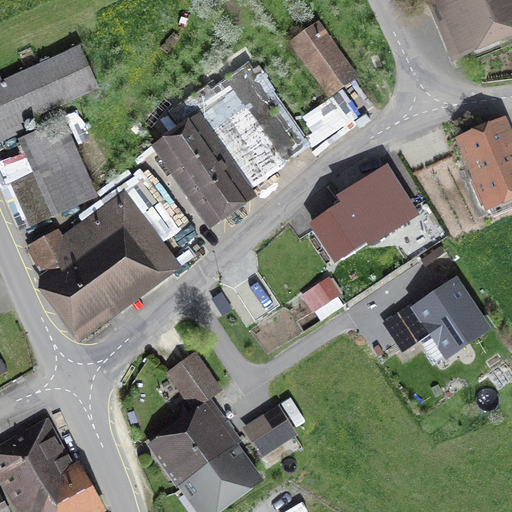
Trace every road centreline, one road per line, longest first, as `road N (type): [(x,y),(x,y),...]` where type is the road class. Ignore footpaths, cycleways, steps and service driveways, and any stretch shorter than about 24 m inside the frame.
road 1 (residential): [(70,380),(124,344),(312,180),(373,135),(428,109)]
road 2 (unclassified): [(70,380),(0,230)]
road 3 (unclassified): [(129,511),(70,380)]
